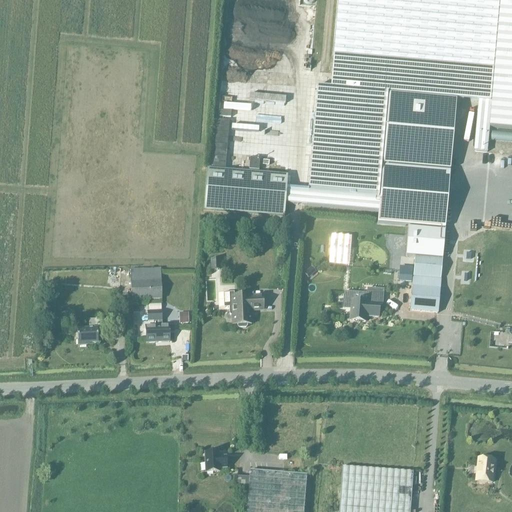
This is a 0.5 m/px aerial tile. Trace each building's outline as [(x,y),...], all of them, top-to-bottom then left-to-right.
[(338,0),(337,10),(331,89),(378,93),(397,94),(413,96),(456,99),(478,101),(490,102),(498,0),(338,0)] [(511,0),(498,0),(490,102),(491,102),(511,104),(511,0)] [(456,101),(389,95),(378,223),(410,226),(445,229),(450,169),(456,101)] [(478,101),(474,151),(487,152),(491,102),(490,102),(478,101)] [(246,123),(248,110),(227,108),(226,117),(235,118),(235,122),(246,123)] [(260,134),(263,120),(253,118),(250,132),(260,134)] [(273,146),(273,133),(262,133),(262,145),(273,146)] [(285,168),(284,159),(273,160),(274,168),(285,168)] [(203,210),(283,217),(284,204),(285,190),(287,176),(206,170),(203,210)] [(380,198),(285,190),(284,204),(378,212),(380,198)] [(445,229),(410,226),(407,255),(416,256),(443,258),(445,229)] [(351,237),(332,236),(330,265),(349,266),(351,237)] [(443,258),(416,256),(413,287),(412,286),(410,311),(438,313),(443,258)] [(220,273),(219,261),(211,261),(212,273),(220,273)] [(161,299),(160,275),(160,269),(129,270),(131,301),(161,299)] [(399,272),(399,281),(411,282),(412,273),(399,272)] [(229,307),(229,314),(230,316),(232,315),(232,326),(237,325),(237,327),(238,328),(245,328),(246,327),(246,325),(250,325),(250,310),(262,310),(262,297),(249,298),(249,296),(233,296),(233,293),(223,293),(224,307),(229,307)] [(350,321),(354,321),(355,323),(360,324),(362,322),(365,322),(366,317),(378,318),(379,304),(367,303),(367,302),(351,301),(350,321)] [(154,321),(154,325),(145,326),(146,343),(168,342),(167,325),(160,325),(160,311),(147,312),(148,321),(154,321)] [(188,325),(188,314),(180,314),(181,325),(188,325)] [(89,320),(90,330),(77,330),(78,347),(87,346),(87,344),(98,344),(97,332),(102,332),(102,319),(89,320)] [(489,341),(505,341),(504,332),(489,332),(489,341)] [(219,453),(205,453),(205,473),(219,473),(219,469),(227,469),(226,457),(219,457),(219,453)] [(493,476),(495,461),(479,459),(476,482),(492,484),(493,482),(494,482),(494,476),(493,476)] [(338,511),(410,511),(413,473),(342,468),(338,511)] [(303,511),(307,476),(250,471),(246,511),(303,511)]
